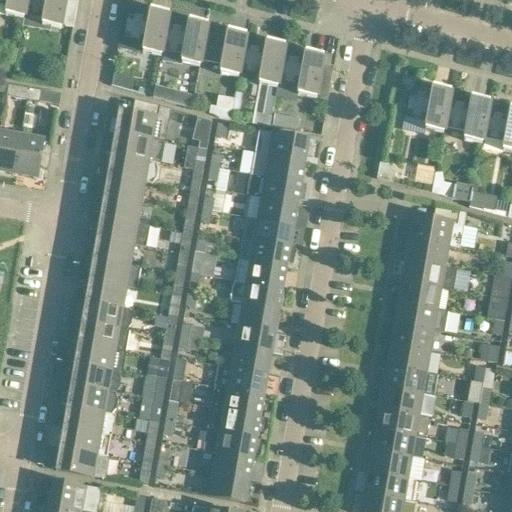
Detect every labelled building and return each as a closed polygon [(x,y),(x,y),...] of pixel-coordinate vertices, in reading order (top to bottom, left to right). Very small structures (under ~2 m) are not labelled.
[(0,0),(0,5),(7,7),(6,17),(24,20),(25,14),(27,0),(0,0)] [(27,0),(25,14),(44,17),(42,27),(51,28),(60,30),(61,26),(73,29),(78,2),(68,0),(27,0)] [(119,39),(118,50),(143,54),(160,57),(161,58),(162,51),(167,24),(169,14),(168,14),(167,13),(152,11),(151,10),(150,12),(150,17),(127,13),(122,39),(119,39)] [(167,24),(162,51),(183,55),(181,65),(199,68),(201,62),(206,34),(207,24),(206,24),(191,21),(189,21),(189,23),(188,28),(167,24)] [(206,34),(201,62),(222,66),(220,75),(237,79),(238,79),(239,73),(244,45),(246,35),(244,35),(229,32),(228,32),(228,33),(227,38),(206,34)] [(244,45),(239,73),(247,75),(260,77),(259,86),(277,89),(278,83),(283,56),(285,45),(284,45),(283,45),(268,42),(267,42),(267,44),(266,49),(244,45)] [(283,56),(278,83),(299,87),(298,97),(316,100),(327,102),(334,68),(322,66),(324,56),(322,56),(307,53),(306,53),(305,55),(304,59),(283,56)] [(133,90),(135,77),(117,75),(115,87),(133,90)] [(0,93),(7,95),(8,86),(0,84),(0,93)] [(17,100),(20,88),(8,86),(7,95),(6,98),(17,100)] [(40,103),(42,92),(20,88),(17,100),(40,103)] [(409,90),(402,132),(424,136),(425,131),(443,135),(444,128),(449,101),(451,91),(450,91),(449,91),(434,88),(433,88),(433,89),(432,94),(409,90)] [(173,92),(170,104),(192,110),(194,97),(173,92)] [(449,101),(444,128),(465,132),(464,142),(481,145),(482,145),(483,139),(488,112),(490,102),(489,101),(488,101),(473,98),(472,98),(471,100),(471,105),(449,101)] [(110,130),(109,134),(115,135),(164,144),(169,110),(159,107),(134,101),(132,116),(120,114),(120,113),(119,113),(117,121),(112,120),(110,130)] [(216,108),(215,117),(219,119),(231,121),(232,111),(216,108)] [(488,112),(483,139),(504,143),(502,153),(511,154),(511,109),(510,109),(510,111),(509,115),(488,112)] [(254,112),(252,124),(270,127),(272,118),(272,115),(254,112)] [(274,115),(272,128),(289,131),(292,118),(274,115)] [(224,140),(226,127),(217,125),(215,138),(224,140)] [(255,154),(305,163),(306,157),(312,158),(315,142),(259,132),(255,154)] [(0,171),(14,174),(20,138),(0,134),(0,171)] [(115,135),(111,156),(156,164),(160,165),(164,144),(162,144),(115,135)] [(38,169),(48,171),(52,148),(42,146),(42,144),(43,144),(44,142),(20,138),(14,174),(37,178),(37,177),(36,177),(38,169)] [(199,143),(198,150),(207,151),(208,144),(199,143)] [(198,150),(194,171),(203,172),(207,151),(198,150)] [(255,154),(251,176),(301,185),(301,184),(305,163),(255,154)] [(111,156),(108,177),(143,183),(152,185),(156,180),(158,171),(156,164),(111,156)] [(221,157),(212,156),(210,168),(219,170),(221,157)] [(389,166),(380,164),(377,180),(393,184),(395,174),(389,166)] [(219,170),(210,168),(208,181),(217,183),(219,170)] [(199,193),(203,172),(194,171),(191,192),(199,193)] [(247,197),(249,197),(297,206),(298,199),(304,200),(307,186),(301,184),(301,185),(251,176),(247,197)] [(108,177),(104,198),(140,204),(143,183),(108,177)] [(472,196),(473,193),(474,189),(456,185),(456,186),(454,200),(470,203),(472,196)] [(191,192),(187,213),(196,214),(199,193),(191,192)] [(470,203),(469,209),(482,212),(485,195),(473,193),(472,196),(470,203)] [(246,219),(257,221),(294,227),(297,206),(249,197),(246,219)] [(136,225),(140,204),(104,198),(100,219),(136,225)] [(214,200),(205,198),(202,211),(211,213),(214,200)] [(415,218),(411,241),(447,247),(460,250),(466,215),(460,214),(435,209),(433,221),(415,218)] [(211,213),(202,211),(200,224),(209,225),(211,213)] [(192,235),(196,214),(187,213),(183,234),(192,235)] [(150,228),(136,225),(100,219),(99,226),(93,225),(91,239),(97,240),(132,246),(146,249),(150,228)] [(246,219),(242,240),(290,248),(294,227),(257,221),(246,219)] [(183,234),(180,255),(188,256),(192,235),(183,234)] [(93,261),(129,267),(132,246),(97,240),(93,261)] [(296,249),(290,248),(242,240),(238,261),(286,270),(287,263),(293,264),(296,249)] [(197,241),(195,253),(204,255),(206,242),(197,241)] [(411,241),(407,262),(444,268),(447,247),(411,241)] [(195,253),(191,275),(200,276),(202,268),(204,255),(195,253)] [(180,255),(176,276),(185,277),(188,256),(180,255)] [(93,261),(89,282),(125,288),(137,290),(141,269),(129,267),(93,261)] [(235,282),(282,291),(286,270),(238,261),(235,282)] [(407,262),(403,283),(440,290),(453,292),(457,271),(444,268),(407,262)] [(502,279),(511,280),(511,277),(511,264),(505,264),(502,279)] [(187,296),(196,298),(199,285),(200,276),(191,275),(187,296)] [(181,298),(185,277),(176,276),(172,297),(181,298)] [(508,301),(509,295),(511,280),(502,279),(495,277),(492,299),(508,301)] [(121,309),(125,288),(89,282),(86,303),(121,309)] [(279,312),(282,291),(235,282),(232,286),(231,290),(231,294),(231,304),(243,306),(279,312)] [(436,311),(440,290),(403,283),(399,304),(436,311)] [(194,310),(196,298),(187,296),(185,309),(194,310)] [(172,297),(169,318),(177,319),(181,298),(172,297)] [(495,321),(504,323),(508,301),(492,299),(488,320),(495,321)] [(86,303),(84,311),(78,310),(76,321),(82,322),(82,324),(125,331),(129,326),(131,317),(128,310),(121,309),(86,303)] [(399,304),(396,325),(433,332),(436,311),(399,304)] [(243,306),(239,327),(275,334),(279,312),(243,306)] [(174,340),(177,319),(169,318),(165,338),(174,340)] [(492,336),(501,337),(504,323),(495,321),(492,336)] [(82,324),(80,332),(75,331),(73,342),(79,343),(78,345),(125,353),(129,332),(125,331),(82,324)] [(429,353),(433,332),(396,325),(392,347),(429,353)] [(191,327),(182,326),(180,339),(189,340),(191,327)] [(271,355),(275,334),(239,327),(235,348),(271,355)] [(170,361),(174,340),(165,338),(161,359),(170,361)] [(189,340),(180,339),(178,351),(187,353),(189,340)] [(75,366),(119,374),(119,373),(122,374),(125,353),(78,345),(77,352),(71,351),(69,365),(75,366)] [(392,347),(388,368),(425,374),(429,353),(392,347)] [(497,365),(499,349),(490,347),(488,363),(497,365)] [(235,348),(231,370),(268,376),(271,355),(235,348)] [(161,359),(158,380),(166,382),(170,361),(161,359)] [(176,360),(172,381),(182,383),(185,362),(176,360)] [(119,374),(74,366),(73,374),(67,373),(65,384),(71,385),(71,387),(115,394),(119,387),(121,378),(119,374)] [(268,376),(231,370),(217,367),(214,388),(264,397),(268,376)] [(385,389),(421,395),(432,397),(436,376),(425,374),(388,368),(385,389)] [(474,383),(483,384),(486,370),(476,368),(474,383)] [(147,379),(143,399),(154,401),(163,403),(166,382),(158,380),(147,379)] [(178,404),(182,383),(172,381),(169,403),(178,404)] [(483,384),(474,383),(471,398),(480,399),(482,389),(483,384)] [(62,405),(68,406),(67,408),(114,416),(115,415),(111,414),(115,409),(117,401),(115,394),(71,387),(69,395),(64,394),(62,405)] [(214,388),(210,410),(260,419),(261,412),(267,413),(270,399),(264,398),(264,397),(214,388)] [(385,389),(381,410),(418,417),(421,395),(385,389)] [(480,399),(479,405),(488,407),(491,390),(482,389),(480,399)] [(154,401),(150,422),(159,424),(163,403),(154,401)] [(169,403),(165,424),(174,425),(178,404),(169,403)] [(471,419),(473,404),(464,403),(462,418),(471,419)] [(488,407),(479,405),(477,420),(486,422),(488,407)] [(67,408),(64,429),(110,437),(111,437),(112,433),(114,416),(67,408)] [(220,434),(256,440),(258,434),(263,435),(264,433),(266,420),(260,419),(210,410),(206,431),(220,434)] [(381,410),(377,431),(425,440),(429,419),(418,417),(381,410)] [(148,433),(147,443),(155,445),(159,424),(150,422),(148,433)] [(165,424),(163,436),(172,438),(173,433),(174,425),(165,424)] [(56,437),(54,448),(60,449),(60,450),(107,458),(110,437),(64,429),(62,438),(56,437)] [(459,433),(457,445),(466,447),(468,432),(459,430),(459,433)] [(206,431),(203,452),(217,455),(253,461),(254,455),(260,456),(262,441),(256,440),(220,434),(206,431)] [(377,431),(373,452),(410,459),(422,461),(426,440),(425,440),(377,431)] [(474,433),(472,448),(481,449),(483,435),(474,433)] [(147,443),(143,464),(151,466),(155,445),(147,443)] [(463,462),(466,447),(457,445),(454,460),(463,462)] [(478,464),(481,449),(472,448),(469,463),(478,464)] [(107,458),(60,450),(59,457),(53,456),(50,470),(56,471),(56,472),(57,472),(91,478),(103,480),(105,472),(107,465),(107,458)] [(410,459),(373,452),(370,474),(407,480),(410,459)] [(158,466),(167,468),(169,455),(160,453),(158,466)] [(213,476),(249,483),(253,461),(217,455),(213,476)] [(148,487),(151,466),(143,464),(139,485),(148,487)] [(164,481),(167,468),(158,466),(155,479),(164,481)] [(452,473),(449,488),(458,489),(461,474),(452,473)] [(370,474),(366,495),(403,501),(404,495),(407,480),(370,474)] [(467,475),(464,490),(473,492),(476,477),(467,475)] [(213,476),(209,498),(245,505),(249,483),(213,476)] [(45,506),(50,507),(50,506),(83,511),(95,511),(98,507),(99,499),(99,491),(87,489),(86,488),(85,489),(55,483),(54,483),(52,494),(47,493),(45,506)] [(458,489),(449,488),(447,502),(456,504),(458,489)] [(473,492),(464,490),(462,505),(471,507),(473,492)] [(403,501),(366,495),(362,511),(414,511),(416,505),(417,505),(417,504),(403,501)] [(135,508),(133,511),(143,511),(146,499),(136,498),(135,508)] [(150,510),(149,511),(162,511),(164,503),(152,500),(150,510)]
